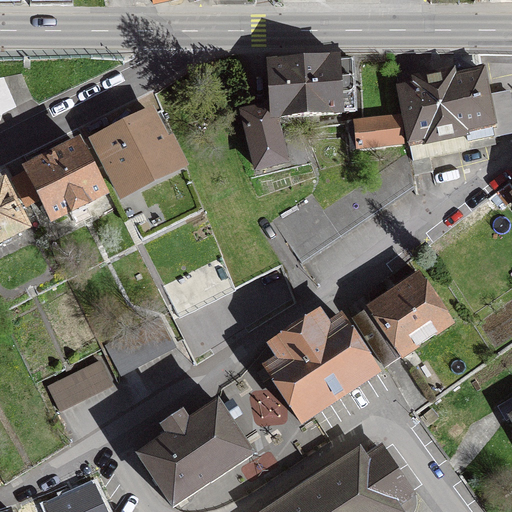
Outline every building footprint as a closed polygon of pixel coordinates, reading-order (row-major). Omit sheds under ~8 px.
[(271,104),(272,118),(274,118),(355,111),(352,60),(338,61),(338,59),(269,64),(271,104)] [(408,144),(407,146),(414,176),(433,172),(430,158),(496,144),(494,137),(511,133),(511,110),(508,92),(486,97),(481,70),(455,75),(455,73),(413,81),(414,84),(397,87),(408,144)] [(0,78),(0,112),(31,97),(21,74),(0,78)] [(272,118),(271,104),(243,111),(257,169),(285,162),(274,118),(272,118)] [(113,128),(85,142),(87,147),(96,142),(123,195),(181,166),(170,145),(167,146),(151,115),(115,133),(113,128)] [(400,117),(349,123),(352,149),(403,143),(400,117)] [(103,195),(78,146),(14,180),(26,206),(41,199),(52,221),(103,195)] [(312,193),(272,220),(301,264),(413,188),(408,152),(323,210),(312,193)] [(0,242),(26,229),(3,184),(0,185),(0,242)] [(354,320),(385,368),(451,323),(420,277),(354,320)] [(327,329),(318,316),(273,347),(281,360),(267,370),(301,423),(376,373),(342,320),(327,329)] [(105,345),(119,373),(174,345),(160,317),(105,345)] [(48,387),(60,411),(111,386),(100,362),(48,387)] [(511,418),(511,398),(498,407),(506,420),(511,417),(511,418)] [(168,436),(139,456),(173,507),(252,455),(218,404),(188,423),(182,414),(162,427),(168,436)] [(398,511),(395,506),(411,496),(380,450),(364,460),(359,453),(276,507),(272,502),(263,507),(266,511),(398,511)]
